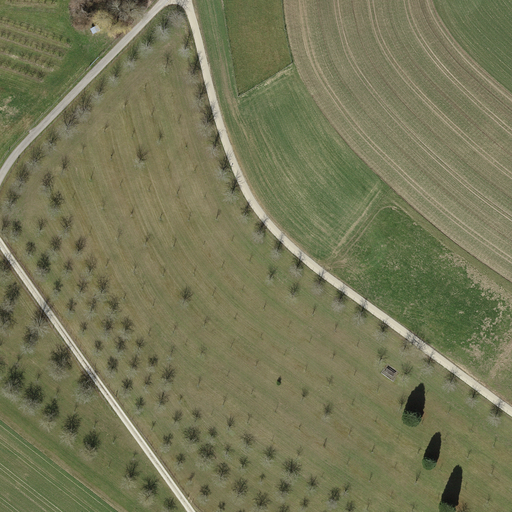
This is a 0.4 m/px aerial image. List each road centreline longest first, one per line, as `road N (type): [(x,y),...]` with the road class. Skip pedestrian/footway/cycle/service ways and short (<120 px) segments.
road 1 (track): [(189,0),(232,162),(273,234),(511,411)]
road 2 (residential): [(191,511),(0,240)]
road 3 (residential): [(0,179),(14,154),(164,0)]
